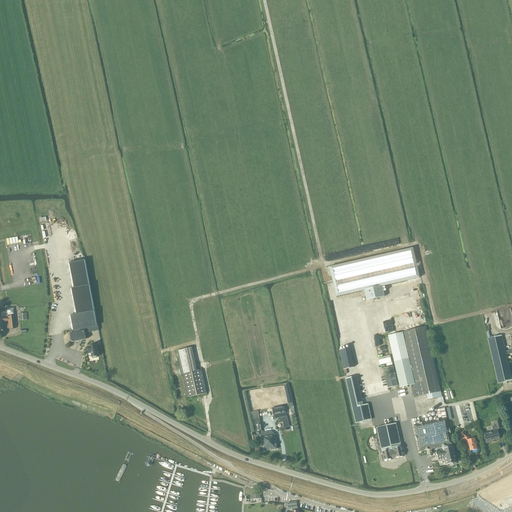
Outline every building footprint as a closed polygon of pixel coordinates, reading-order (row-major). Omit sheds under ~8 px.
[(332,267),(330,268),(337,297),(365,291),(367,301),(384,297),(382,287),(420,278),(413,249),(411,249),(332,267)] [(69,264),(73,288),(88,285),(84,261),(69,264)] [(70,289),(75,315),(93,312),(88,285),(73,288),(70,289)] [(93,312),(75,315),(70,316),(73,332),(96,328),(93,312)] [(15,329),(14,316),(8,317),(8,318),(0,317),(0,333),(5,333),(4,322),(8,322),(9,330),(15,329)] [(426,327),(388,336),(400,388),(416,384),(419,397),(427,395),(428,400),(442,397),(426,327)] [(96,328),(73,332),(69,333),(71,343),(86,341),(85,333),(97,331),(96,328)] [(498,384),(511,381),(511,380),(502,336),(488,339),(498,384)] [(170,351),(181,402),(192,400),(193,401),(202,399),(202,400),(223,396),(210,342),(191,346),(191,349),(182,350),(181,348),(170,351)] [(97,345),(90,346),(90,347),(88,348),(89,354),(92,353),(92,358),(93,358),(93,359),(97,358),(99,357),(97,345)] [(339,351),(344,370),(353,368),(349,349),(339,351)] [(387,381),(388,388),(398,386),(394,367),(384,369),(387,381)] [(363,405),(357,376),(346,379),(356,424),(372,420),(368,404),(363,405)] [(288,404),(289,404),(293,403),(289,385),(284,386),(288,404)] [(285,406),(272,409),(274,419),(281,417),(284,429),(289,428),(285,406)] [(437,420),(414,425),(420,452),(437,448),(438,451),(436,451),(439,461),(445,460),(446,466),(457,463),(454,448),(453,448),(452,445),(453,445),(445,408),(435,410),(437,420)] [(258,411),(251,413),(253,420),(259,419),(260,419),(258,411)] [(384,461),(404,457),(396,424),(377,428),(384,461)] [(496,426),(492,427),(494,432),(484,434),(486,444),(491,443),(491,441),(500,439),(498,431),(497,430),(496,426)] [(458,432),(460,439),(467,437),(465,430),(458,432)] [(261,433),(261,437),(264,451),(278,449),(276,435),(271,436),(271,432),(261,433)] [(470,440),(469,437),(461,439),(463,445),(469,444),(471,451),(477,450),(475,439),(470,440)] [(297,508),(297,503),(296,502),(288,503),(289,510),(292,509),(292,511),(298,511),(298,508),(297,508)]
